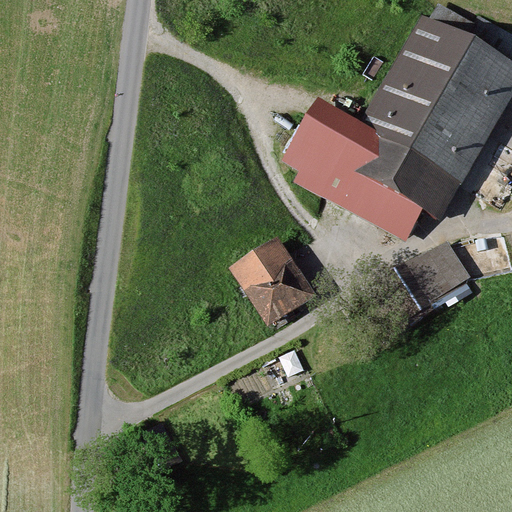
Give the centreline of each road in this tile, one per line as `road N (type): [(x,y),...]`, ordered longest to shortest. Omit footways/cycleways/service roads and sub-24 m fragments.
road 1 (unclassified): [(140,0),(86,511)]
road 2 (track): [(138,24),(218,71),(248,99),(294,210),(356,287)]
